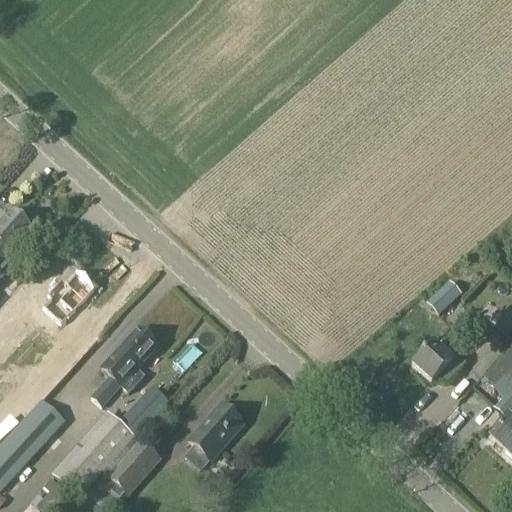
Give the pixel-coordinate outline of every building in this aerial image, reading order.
[(30,234),(9,214),(0,224),(0,281),(3,278),(0,275),(7,267),(3,264),(9,257),(10,258),(30,234)] [(0,428),(0,447),(42,404),(83,359),(83,358),(96,344),(69,319),(94,293),(74,274),(36,315),(72,348),(0,428)] [(441,317),(460,299),(446,285),(426,303),(441,317)] [(497,343),(511,327),(511,324),(504,317),(487,335),(497,343)] [(136,333),(99,373),(119,391),(156,351),(136,333)] [(410,369),(430,387),(437,380),(445,387),(465,366),(451,354),(445,359),(431,347),(410,369)] [(492,392),(502,402),(511,391),(511,388),(504,380),(492,392)] [(101,411),(112,399),(113,397),(101,387),(100,389),(89,400),(101,411)] [(150,388),(117,425),(123,430),(134,440),(133,441),(135,443),(169,404),(150,388)] [(0,496),(65,426),(42,404),(0,447),(0,496)] [(241,428),(219,408),(187,445),(209,464),(241,428)] [(78,504),(135,443),(133,441),(134,440),(106,415),(50,478),(78,504)] [(489,442),(511,462),(511,425),(507,421),(489,442)] [(135,443),(78,504),(87,511),(116,511),(126,501),(160,463),(137,443),(136,444),(135,443)] [(35,511),(37,511),(61,511),(71,501),(50,482),(42,490),(48,496),(35,511)]
